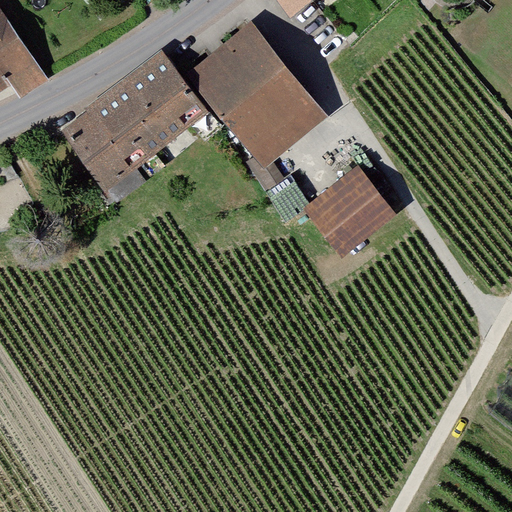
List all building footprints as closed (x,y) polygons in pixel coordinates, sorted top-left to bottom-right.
[(301,0),(276,0),(288,12),(301,0)] [(47,81),(0,12),(0,86),(16,102),(47,81)] [(322,118),(246,22),(178,76),(205,109),(255,171),(322,118)] [(178,76),(160,52),(53,137),(98,194),(205,109),(178,76)] [(353,165),(297,209),(340,263),(396,218),(353,165)]
